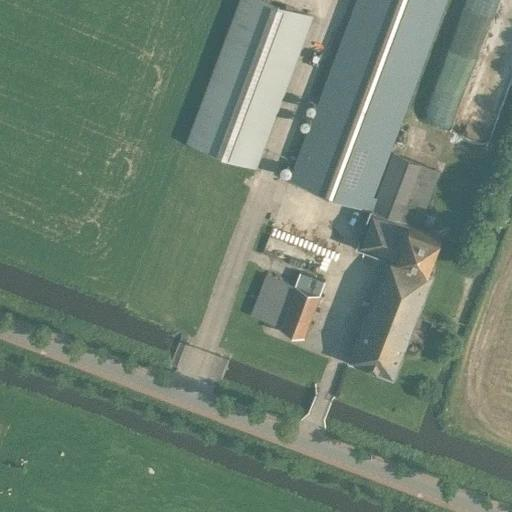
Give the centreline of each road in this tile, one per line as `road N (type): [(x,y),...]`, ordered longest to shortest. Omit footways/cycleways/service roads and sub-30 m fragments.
road 1 (secondary): [(0,319),(509,511)]
road 2 (track): [(189,390),(342,0)]
